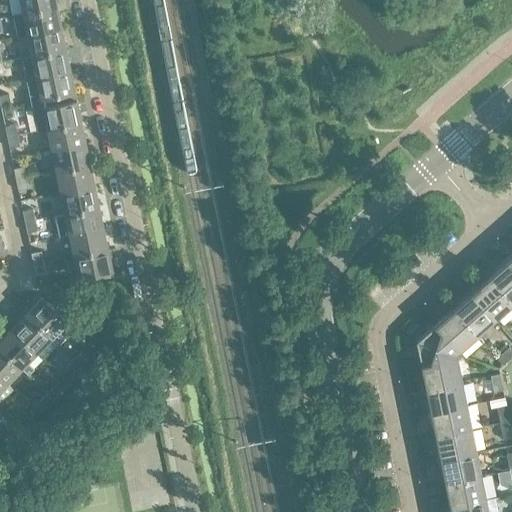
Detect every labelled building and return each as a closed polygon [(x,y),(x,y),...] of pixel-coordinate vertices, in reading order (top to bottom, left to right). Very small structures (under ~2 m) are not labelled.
[(19,0),(22,14),(57,7),(55,0),(19,0)] [(27,34),(27,35),(61,28),(57,7),(22,14),(14,15),(18,36),(27,34)] [(27,35),(31,56),(66,49),(61,28),(27,35)] [(23,59),(28,80),(70,71),(66,49),(31,56),(31,57),(23,59)] [(28,80),(34,109),(76,100),(74,92),(75,92),(70,71),(28,80)] [(0,95),(0,102),(1,106),(11,104),(8,93),(0,95)] [(46,129),(81,122),(76,100),(34,109),(38,130),(46,129)] [(46,129),(51,150),(85,143),(81,122),(46,129)] [(5,126),(7,136),(17,134),(15,124),(5,126)] [(17,134),(7,136),(9,147),(19,145),(17,134)] [(51,150),(56,172),(90,165),(85,143),(51,150)] [(56,172),(60,193),(94,186),(90,165),(56,172)] [(14,168),(16,179),(26,176),(24,166),(14,168)] [(26,176),(16,179),(18,189),(28,187),(26,176)] [(60,193),(64,214),(99,207),(94,186),(60,193)] [(64,214),(69,235),(103,228),(99,207),(64,214)] [(22,210),(25,221),(35,219),(32,208),(22,210)] [(35,219),(25,221),(27,232),(37,230),(35,219)] [(69,235),(73,257),(108,250),(103,228),(69,235)] [(31,253),(34,263),(44,261),(41,250),(31,253)] [(108,250),(73,257),(78,278),(112,271),(108,250)] [(496,270),(489,276),(511,302),(511,266),(505,258),(495,269),(496,270)] [(44,261),(34,263),(36,274),(46,272),(44,261)] [(480,282),(468,290),(494,320),(511,304),(511,302),(489,276),(481,283),(480,282)] [(460,302),(453,308),(476,335),(494,320),(468,290),(459,301),(460,302)] [(42,296),(26,313),(51,337),(67,320),(42,296)] [(453,308),(416,341),(455,354),(476,335),(453,308)] [(26,313),(11,328),(37,352),(51,337),(26,313)] [(11,328),(0,340),(0,346),(21,368),(22,367),(29,374),(34,369),(27,362),(37,352),(11,328)] [(416,341),(426,389),(461,381),(455,354),(416,341)] [(0,346),(0,377),(6,384),(7,383),(21,368),(0,346)] [(496,358),(502,365),(511,356),(511,350),(509,347),(496,358)] [(82,350),(74,358),(81,365),(89,357),(82,350)] [(81,365),(74,358),(66,366),(73,373),(81,365)] [(490,375),(493,392),(503,390),(499,373),(490,375)] [(0,377),(0,402),(13,389),(7,383),(6,384),(0,377)] [(426,399),(427,413),(466,405),(461,381),(426,389),(428,398),(426,399)] [(55,384),(47,392),(54,399),(62,391),(55,384)] [(54,399),(47,392),(39,400),(47,407),(54,399)] [(496,406),(500,423),(509,421),(506,404),(496,406)] [(433,426),(435,436),(471,429),(466,405),(427,413),(432,426),(433,426)] [(21,412),(13,420),(21,427),(28,419),(21,412)] [(21,427),(13,420),(5,428),(13,435),(21,427)] [(511,435),(509,421),(500,423),(503,439),(511,437),(511,435)] [(436,446),(437,460),(476,452),(471,429),(435,436),(437,445),(436,446)] [(443,473),(445,483),(480,476),(476,452),(437,460),(441,474),(443,473)] [(445,493),(446,507),(485,499),(480,476),(445,483),(447,492),(445,493)] [(487,511),(485,499),(446,507),(448,511),(487,511)]
